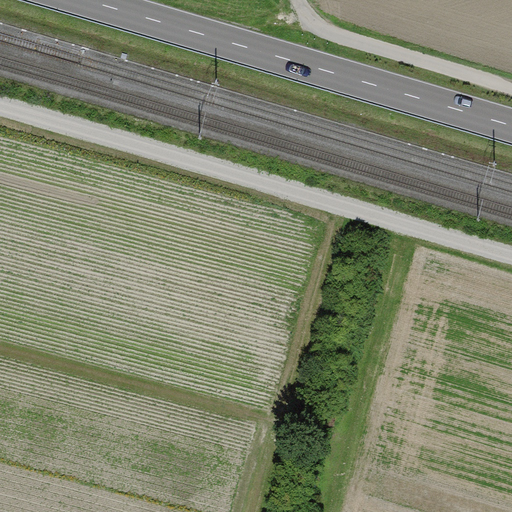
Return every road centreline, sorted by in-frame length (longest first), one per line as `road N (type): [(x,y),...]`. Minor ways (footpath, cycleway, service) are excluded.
road 1 (track): [(511,257),(0,105)]
road 2 (primary): [(511,126),(85,0)]
road 3 (track): [(303,0),(312,24),(511,83)]
